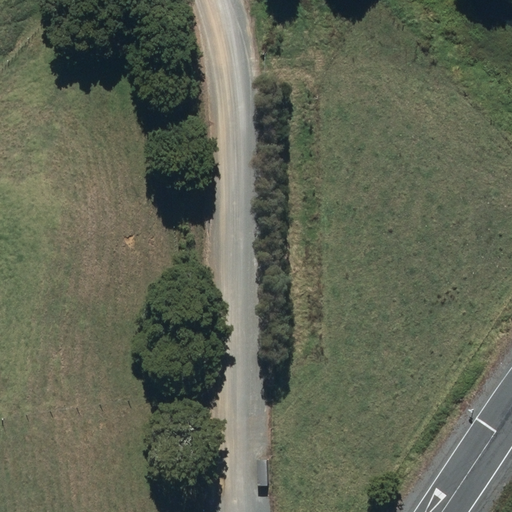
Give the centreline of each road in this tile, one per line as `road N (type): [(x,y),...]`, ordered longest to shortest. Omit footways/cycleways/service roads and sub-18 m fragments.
road 1 (unclassified): [(234,511),(190,0)]
road 2 (unclassified): [(441,511),(511,406)]
